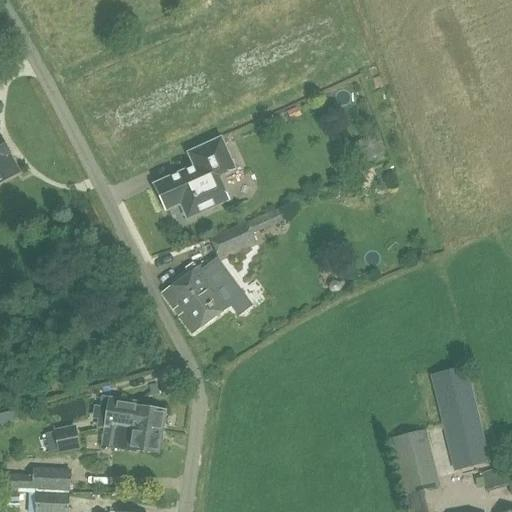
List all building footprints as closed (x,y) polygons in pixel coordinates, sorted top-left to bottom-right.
[(299,116),(296,108),(286,112),(289,120),(299,116)] [(373,133),(351,143),(361,163),(382,152),(373,133)] [(154,185),(166,211),(180,204),(187,219),(227,201),(227,200),(226,200),(216,177),(233,169),(234,169),(220,139),(188,154),(194,167),(154,185)] [(0,181),(17,171),(0,141),(0,181)] [(255,219),(248,221),(253,231),(260,228),(260,229),(285,221),(279,208),(255,218),(255,219)] [(253,231),(248,221),(209,237),(218,258),(257,240),(253,231)] [(162,293),(192,334),(230,306),(200,265),(162,293)] [(329,291),(330,292),(331,293),(332,293),(333,294),(335,294),(336,294),(337,293),(339,293),(339,292),(340,291),(341,290),(341,289),(342,287),(341,285),(341,284),(341,283),(339,282),(339,281),(338,281),(337,280),(336,280),(335,280),(334,280),(332,280),(331,281),(330,282),(329,282),(329,283),(328,284),(328,285),(328,286),(328,287),(328,289),(328,290),(329,291)] [(466,367),(430,376),(454,472),(490,463),(466,367)] [(159,394),(156,384),(150,386),(153,395),(159,394)] [(109,398),(104,429),(105,429),(119,431),(131,429),(162,434),(166,411),(136,406),(137,402),(109,398)] [(80,448),(75,427),(54,431),(56,438),(48,439),(51,452),(58,450),(59,453),(80,448)] [(101,445),(147,453),(159,454),(162,434),(131,429),(119,431),(105,429),(104,429),(101,445)] [(426,431),(390,438),(408,511),(427,511),(422,490),(439,486),(426,431)] [(511,464),(503,467),(481,473),(485,492),(507,486),(510,495),(511,494),(511,464)] [(16,475),(15,492),(16,492),(27,490),(36,491),(69,493),(69,470),(33,468),(33,475),(16,475)] [(15,492),(16,475),(0,474),(0,492),(15,493),(15,492)] [(36,491),(34,511),(67,511),(69,493),(36,491)] [(19,493),(7,494),(7,502),(20,502),(19,493)]
